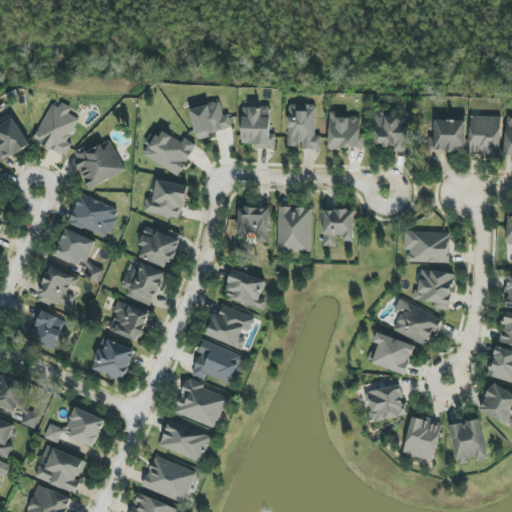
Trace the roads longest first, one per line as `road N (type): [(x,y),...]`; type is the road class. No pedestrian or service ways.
road 1 (residential): [(95,511),(197,274),(227,180)]
road 2 (residential): [(446,380),(467,347),(476,305),(477,194)]
road 3 (residential): [(227,180),(365,181),(384,193)]
road 4 (residential): [(136,414),(0,353)]
